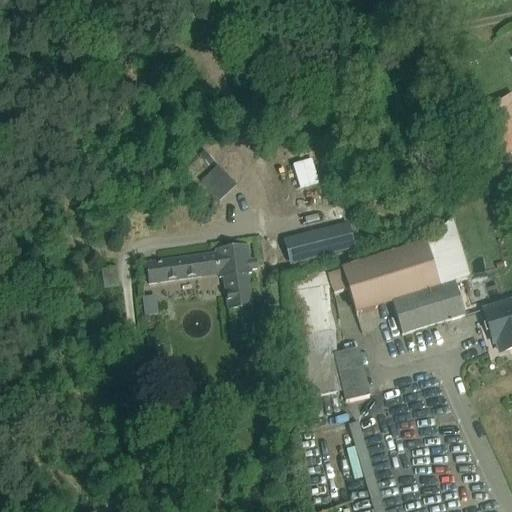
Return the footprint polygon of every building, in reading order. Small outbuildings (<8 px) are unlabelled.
[(244,0),(216,0),(216,3),(242,10),(244,0)] [(511,152),(511,97),(510,95),(480,115),(507,156),(511,152)] [(326,216),(329,229),(353,225),(351,212),(326,216)] [(326,275),(327,278),(333,296),(347,292),(355,318),(391,306),(401,337),(464,318),(454,286),(453,283),(469,279),(451,220),(425,241),(426,244),(326,275)] [(348,226),(283,242),(289,268),(354,252),(348,226)] [(250,274),(247,247),(215,251),(215,255),(145,265),(148,285),(217,275),(218,279),(223,278),(228,311),(251,307),(247,275),(250,274)] [(292,432),(306,427),(301,405),(340,395),(331,355),(336,353),(329,308),(326,288),(322,272),(284,281),(294,403),(290,404),(289,414),(292,432)] [(140,298),(143,317),(158,315),(155,296),(140,298)] [(511,300),(480,310),(491,345),(496,344),(499,353),(511,349),(511,300)] [(357,351),(333,357),(344,404),(369,398),(357,351)] [(369,405),(357,408),(363,435),(376,432),(369,405)] [(382,511),(357,425),(348,428),(372,511),(382,511)]
